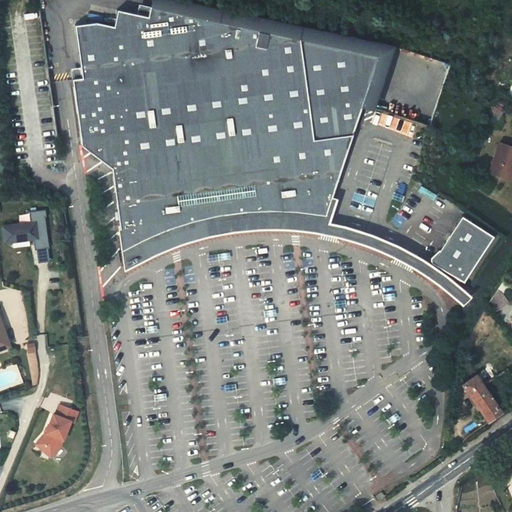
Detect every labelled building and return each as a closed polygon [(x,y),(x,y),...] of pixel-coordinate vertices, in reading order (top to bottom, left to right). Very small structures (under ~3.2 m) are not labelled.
[(393,61),(153,6),(151,17),(378,69),(390,71),(393,61)] [(378,69),(151,17),(149,27),(118,21),(115,37),(96,33),(76,36),(83,89),(73,90),(83,157),(113,180),(124,263),(142,254),(151,250),(158,247),(159,248),(161,250),(163,250),(166,250),(168,249),(170,246),(171,245),(171,242),(177,239),(179,242),(198,241),(212,239),(221,238),(250,231),(260,229),(270,228),(291,226),(291,223),(298,223),(298,224),(299,227),(300,229),(301,229),(303,230),(305,230),(308,230),(310,228),(312,224),(327,227),(363,117),(378,69)] [(390,71),(378,69),(363,117),(374,120),(390,71)] [(511,154),(498,151),(489,182),(510,187),(511,180),(511,154)] [(105,209),(113,209),(113,199),(104,200),(105,209)] [(24,215),(26,227),(1,231),(1,233),(0,232),(0,235),(1,243),(3,243),(3,245),(28,241),(30,253),(31,253),(33,266),(45,265),(43,251),(44,251),(40,220),(41,220),(40,213),(24,215)] [(465,292),(495,246),(463,226),(436,270),(454,282),(452,284),(465,292)] [(501,308),(508,300),(498,290),(490,298),(501,308)] [(477,375),(463,385),(489,424),(509,409),(502,401),(497,405),(483,386),(484,386),(477,375)] [(79,412),(60,406),(56,416),(54,415),(47,434),(40,442),(54,454),(62,445),(71,422),(74,423),(79,412)] [(54,454),(40,442),(37,445),(51,457),(54,454)] [(384,502),(378,506),(381,510),(387,506),(384,502)]
